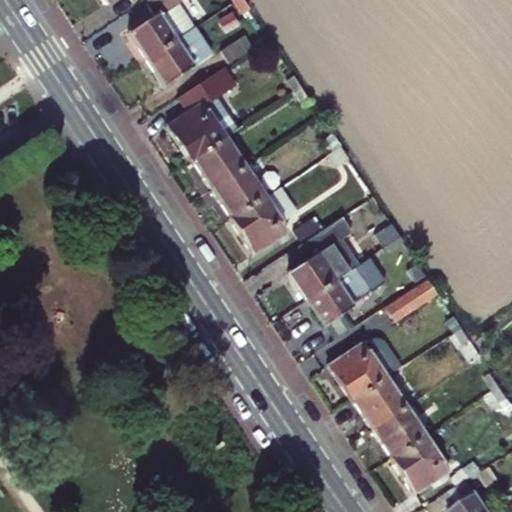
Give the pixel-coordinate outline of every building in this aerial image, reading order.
[(240,0),(238,0),(232,4),(240,14),(248,10),(240,0)] [(193,29),(144,61),(163,89),(211,57),(193,29)] [(218,54),(227,66),(250,51),(241,38),(218,54)] [(164,129),(187,163),(224,140),(202,107),(228,90),(218,72),(175,100),(185,115),(164,129)] [(301,90),(293,77),(285,83),(292,95),(301,90)] [(301,90),(292,95),(301,107),(309,102),(301,90)] [(339,148),(331,135),(322,141),(331,153),(339,148)] [(191,164),(208,191),(243,168),(224,140),(187,163),(189,166),(191,164)] [(339,148),(331,153),(339,165),(347,159),(339,148)] [(226,223),(263,198),(243,168),(208,191),(227,218),(225,220),(226,223)] [(263,198),(226,223),(249,256),(285,232),(263,198)] [(286,273),(304,301),(348,272),(330,245),(349,232),(340,219),(300,247),(307,258),(286,273)] [(307,222),(291,233),(298,243),(314,232),(307,222)] [(398,236),(390,223),(372,235),(380,248),(398,236)] [(400,238),(382,250),(390,262),(407,250),(400,238)] [(370,297),(352,270),(348,272),(304,301),(322,329),(370,297)] [(428,280),(394,302),(403,315),(436,293),(428,280)] [(452,336),(459,331),(450,319),(444,323),(452,336)] [(459,331),(452,336),(460,347),(467,343),(459,331)] [(448,340),(433,350),(438,357),(453,347),(448,340)] [(325,369),(349,404),(385,380),(361,344),(325,369)] [(482,381),(489,392),(498,386),(491,375),(482,381)] [(369,431),(403,408),(385,380),(349,404),(349,405),(352,404),(369,431)] [(499,406),(508,400),(498,386),(489,392),(499,406)] [(423,437),(431,431),(412,401),(403,408),(423,437)] [(385,458),(387,462),(423,437),(403,408),(369,431),(387,457),(385,458)] [(446,472),(423,437),(387,462),(410,495),(446,472)] [(485,511),(474,494),(448,511),(485,511)]
